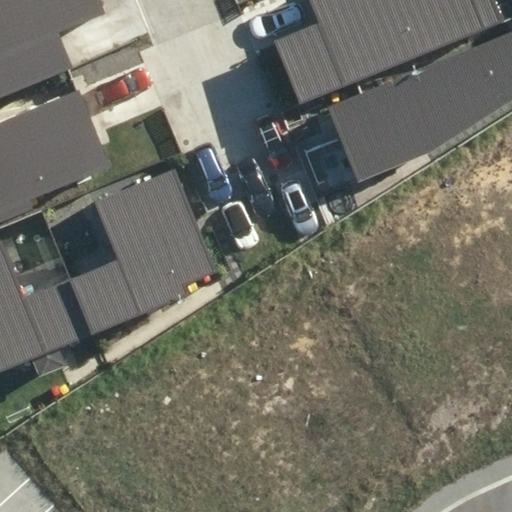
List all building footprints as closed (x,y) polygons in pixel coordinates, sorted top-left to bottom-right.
[(0,0),(0,80),(78,53),(64,14),(99,1),(98,0),(0,0)] [(310,0),(318,19),(284,31),(303,84),(496,13),(491,0),(310,0)] [(511,22),(331,94),(363,163),(395,152),(511,80),(511,22)] [(0,206),(37,193),(32,180),(101,155),(77,90),(0,117),(0,206)] [(176,281),(211,269),(174,166),(96,194),(115,244),(75,259),(98,321),(180,291),(176,281)] [(0,233),(0,349),(1,349),(5,359),(86,329),(64,267),(24,282),(6,231),(0,233)]
